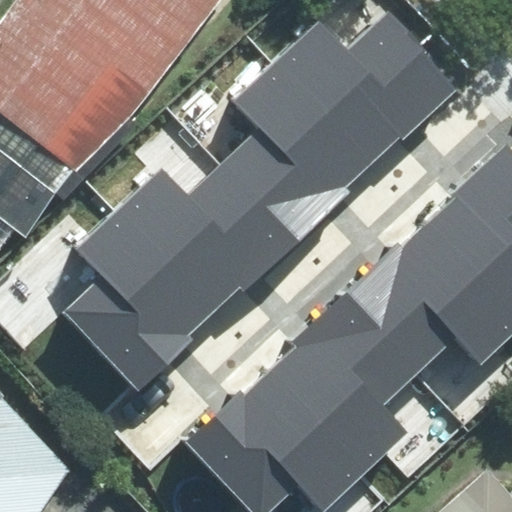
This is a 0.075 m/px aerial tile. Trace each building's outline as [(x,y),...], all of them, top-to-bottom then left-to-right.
[(55,193),(76,170),(132,115),(220,0),(18,0),(0,24),(0,250),(16,230),(26,237),(55,193)] [(320,27),(270,72),(363,172),(401,137),(403,139),(457,89),(389,17),(347,56),(320,27)] [(265,128),(223,166),(295,243),(350,192),(344,189),(363,172),(270,72),(240,101),(265,128)] [(511,145),(509,142),(416,228),(511,329),(511,145)] [(161,169),(114,213),(208,315),(238,287),(243,292),(295,243),(223,166),(188,197),(161,169)] [(102,275),(63,312),(138,392),(194,340),(188,334),(208,315),(114,213),(76,247),(102,275)] [(511,329),(416,228),(342,297),(416,377),(458,339),(481,364),(511,334),(511,329)] [(298,347),(263,379),(360,483),(413,433),(388,406),(416,377),(342,297),(292,341),(298,347)] [(238,390),(182,443),(248,511),(272,511),(299,486),(323,511),(324,511),(360,483),(263,379),(246,398),(238,390)] [(0,511),(41,511),(67,470),(2,396),(0,397),(0,511)] [(511,511),(511,496),(509,493),(488,469),(439,511),(511,511)]
